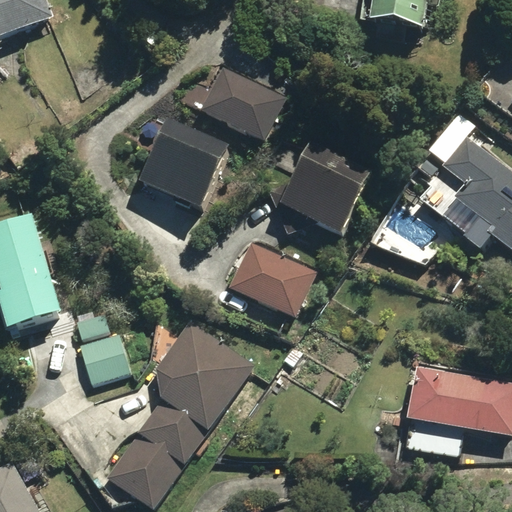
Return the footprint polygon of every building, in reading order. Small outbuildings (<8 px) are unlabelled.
[(43,0),(0,0),(0,51),(55,29),(43,0)] [(366,0),(363,27),(418,35),(423,0),(366,0)] [(291,100),(224,69),(203,115),(270,146),(291,100)] [(237,150),(175,122),(145,187),(207,215),(237,150)] [(428,190),(415,205),(478,255),(487,243),(511,261),(511,176),(463,140),(458,146),(447,140),(415,182),(428,190)] [(336,242),(367,180),(307,150),(289,186),(267,193),(285,241),(313,230),(336,242)] [(0,332),(0,334),(54,320),(28,217),(0,224),(0,332)] [(247,246),(226,293),(292,323),(313,275),(247,246)] [(104,482),(147,511),(154,511),(208,435),(209,437),(213,432),(211,431),(252,371),(188,327),(155,374),(160,400),(104,482)] [(120,332),(127,358),(145,353),(138,327),(120,332)] [(79,349),(91,389),(130,377),(119,338),(79,349)] [(284,366),(293,372),(302,358),(292,351),(284,366)] [(510,444),(511,433),(511,387),(414,372),(403,427),(412,428),(408,455),(458,463),(462,436),(510,444)] [(381,468),(395,468),(395,459),(381,459),(381,468)] [(0,511),(32,511),(9,466),(0,471),(0,511)]
